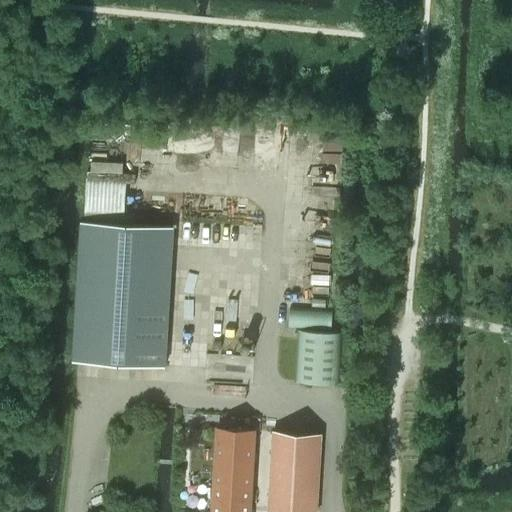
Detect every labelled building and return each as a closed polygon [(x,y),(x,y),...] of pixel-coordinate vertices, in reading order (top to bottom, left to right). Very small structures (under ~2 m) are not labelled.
[(123,163),(91,161),(91,171),(88,170),(86,210),(126,213),(128,181),(135,181),(136,173),(123,173),(123,163)] [(166,369),(176,229),(84,222),(74,362),(166,369)] [(290,306),(288,327),(331,330),(332,308),(290,306)] [(299,334),(297,377),(341,379),(343,336),(299,334)] [(250,511),(255,429),(215,427),(210,511),(250,511)] [(274,435),(271,511),(318,511),(321,436),(274,435)]
